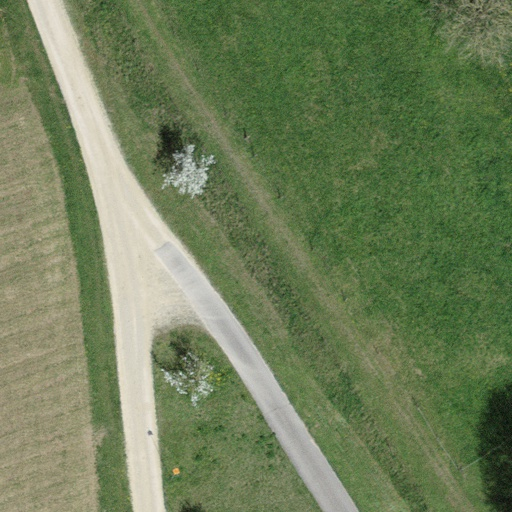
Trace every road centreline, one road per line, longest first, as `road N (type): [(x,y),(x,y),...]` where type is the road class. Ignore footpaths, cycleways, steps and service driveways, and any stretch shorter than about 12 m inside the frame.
road 1 (track): [(339,511),(164,246),(123,218),(42,0)]
road 2 (track): [(146,511),(123,218)]
